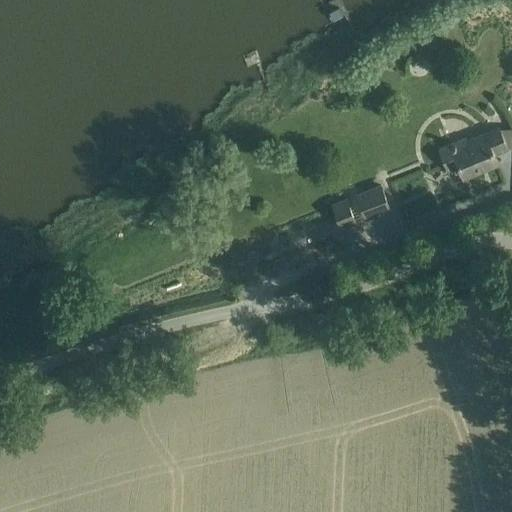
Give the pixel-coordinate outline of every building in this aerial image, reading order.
[(337,5),(328,10),(331,17),(341,12),(337,5)] [(254,53),(244,57),(248,67),(257,63),(254,53)] [(459,165),(464,176),(498,162),(494,153),(507,148),(499,128),(468,141),(466,137),(440,149),(446,165),(459,165)] [(382,185),(359,194),(368,217),(391,208),(382,185)] [(345,199),(332,205),(341,228),(355,223),(345,200),(345,199)]
